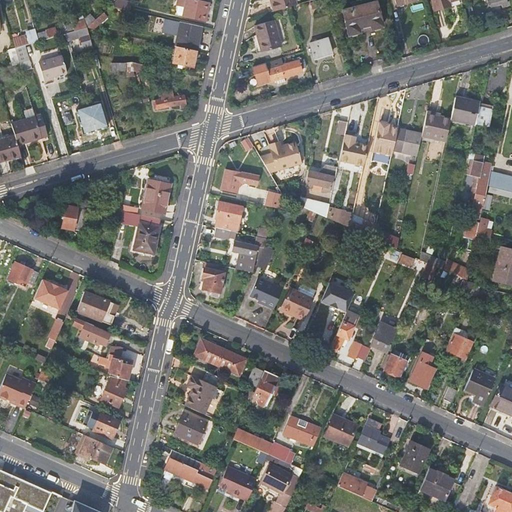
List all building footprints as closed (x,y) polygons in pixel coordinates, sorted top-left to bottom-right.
[(132,2),(124,0),(115,0),(115,1),(110,6),(118,8),(130,11),(132,2)] [(206,20),(210,2),(201,0),(178,0),(177,4),(179,5),(177,12),(178,14),(183,15),(206,20)] [(269,0),(273,11),(291,6),(296,5),(295,0),(269,0)] [(313,9),(328,5),(326,0),(318,0),(311,2),(313,9)] [(365,0),(358,0),(357,0),(358,5),(342,10),(349,35),(360,32),(359,28),(371,24),(372,30),(384,26),(376,0),(375,0),(366,3),(365,0)] [(449,2),(456,0),(430,0),(433,10),(450,5),(449,2)] [(95,28),(118,8),(110,6),(95,20),(87,27),(95,28)] [(87,11),(83,13),(85,19),(87,27),(95,20),(87,11)] [(197,50),(202,26),(180,21),(164,18),(162,30),(178,34),(175,46),(177,46),(197,50)] [(85,19),(61,27),(64,34),(65,34),(77,30),(87,27),(85,19)] [(274,19),(254,25),(262,52),(282,47),(274,19)] [(83,52),(94,48),(87,27),(77,30),(80,38),(83,52)] [(56,28),(37,34),(39,41),(58,36),(56,28)] [(65,34),(68,42),(80,38),(77,30),(65,34)] [(37,34),(27,37),(30,44),(35,42),(39,41),(37,34)] [(27,35),(13,39),(15,47),(16,48),(26,45),(30,44),(27,37),(27,35)] [(327,38),(309,43),(314,58),(332,53),(327,38)] [(30,44),(26,45),(28,54),(37,51),(35,42),(30,44)] [(28,54),(26,45),(16,48),(20,63),(30,60),(28,54)] [(194,67),(197,50),(177,46),(174,63),(194,67)] [(12,66),(20,63),(16,48),(15,47),(7,50),(12,66)] [(53,78),(65,74),(59,56),(39,62),(45,82),(54,79),(53,78)] [(286,63),(284,57),(266,63),(253,67),(258,85),(270,82),(277,79),(285,78),(302,72),(301,69),(306,67),(304,60),(299,61),(298,59),(286,63)] [(111,70),(134,70),(132,62),(130,62),(111,63),(111,70)] [(147,73),(149,66),(132,62),(134,70),(147,73)] [(14,73),(22,71),(20,64),(13,66),(14,73)] [(173,97),(173,91),(161,93),(162,98),(153,100),(154,109),(186,104),(184,95),(173,97)] [(479,101),(455,96),(450,119),(474,124),(475,123),(479,102),(479,101)] [(100,102),(99,100),(84,104),(84,106),(76,109),(82,130),(99,126),(101,129),(109,127),(101,102),(100,102)] [(494,105),(479,102),(475,123),(490,126),(494,105)] [(26,143),(42,139),(36,117),(33,109),(24,111),(26,118),(11,122),(15,136),(18,145),(26,143)] [(421,135),(445,140),(450,119),(425,114),(421,133),(421,135)] [(42,115),(36,117),(42,139),(48,137),(42,115)] [(336,133),(344,135),(344,133),(345,131),(347,122),(339,120),(336,133)] [(397,129),(397,127),(388,125),(389,122),(380,120),(373,149),(392,153),(392,150),(397,129)] [(401,152),(416,156),(421,135),(421,133),(406,130),(406,131),(397,129),(392,150),(401,152)] [(367,144),(354,141),(355,136),(344,133),(344,135),(338,160),(363,165),(367,144)] [(0,161),(21,155),(18,145),(15,136),(0,139),(0,161)] [(248,138),(240,142),(246,151),(253,147),(248,138)] [(278,140),(268,144),(271,153),(260,156),(261,159),(269,172),(275,168),(275,169),(299,162),(293,139),(279,143),(278,140)] [(469,237),(475,238),(481,209),(484,195),(485,191),(487,184),(491,164),(482,162),(484,154),(475,152),(473,160),(469,158),(465,173),(472,175),(466,205),(467,205),(465,214),(470,215),(469,219),(472,220),(469,237)] [(332,178),(335,178),(337,167),(325,164),(323,171),(308,168),(305,183),(313,185),(312,190),(325,193),(330,190),(332,178)] [(225,169),(221,189),(237,192),(239,180),(246,182),(248,175),(225,169)] [(511,175),(490,170),(487,185),(511,190),(511,175)] [(164,213),(171,184),(149,179),(142,208),(164,213)] [(511,197),(511,196),(511,190),(487,185),(487,184),(485,191),(511,197)] [(268,190),(266,205),(277,206),(280,191),(268,190)] [(242,193),(240,200),(260,204),(261,197),(242,193)] [(492,196),(484,195),(481,209),(489,211),(492,196)] [(290,197),(288,200),(297,204),(299,201),(299,198),(294,196),(292,198),(290,197)] [(318,202),(305,199),(305,202),(299,201),(297,204),(316,213),(318,202)] [(217,219),(215,227),(216,227),(229,230),(230,231),(236,232),(241,207),(218,202),(214,218),(217,219)] [(329,204),(318,202),(316,213),(326,217),(329,204)] [(139,207),(123,203),(122,209),(137,213),(139,207)] [(93,211),(66,205),(62,226),(88,232),(93,211)] [(329,207),(326,217),(349,228),(352,214),(346,212),(346,210),(329,207)] [(158,233),(161,219),(137,213),(122,209),(119,222),(139,226),(134,249),(154,253),(159,233),(158,233)] [(376,224),(352,214),(349,228),(352,229),(373,238),(375,228),(376,224)] [(480,217),(476,235),(490,238),(492,230),(486,228),(488,219),(480,217)] [(229,230),(216,227),(214,235),(229,238),(230,231),(229,230)] [(398,238),(375,228),(373,238),(377,240),(383,243),(394,248),(396,249),(398,238)] [(263,247),(255,246),(234,241),(231,250),(238,251),(235,268),(252,272),(254,258),(258,259),(263,247)] [(258,259),(255,266),(265,270),(274,250),(264,246),(263,247),(258,259)] [(511,249),(501,247),(493,280),(511,284),(511,249)] [(390,256),(399,260),(403,252),(396,249),(394,248),(390,256)] [(444,261),(421,251),(420,259),(426,262),(436,266),(442,269),(444,261)] [(399,260),(422,271),(426,262),(420,259),(403,252),(399,260)] [(448,260),(445,259),(444,261),(442,269),(450,273),(466,280),(467,273),(448,265),(448,260)] [(15,262),(7,278),(25,286),(27,282),(33,285),(39,272),(15,262)] [(434,271),(436,266),(426,262),(422,271),(429,274),(432,270),(434,271)] [(224,272),(203,268),(202,278),(204,278),(202,288),(212,290),(211,297),(218,298),(224,272)] [(261,303),(273,308),(282,288),(258,277),(249,295),(262,301),(261,303)] [(68,290),(42,279),(34,298),(59,309),(68,290)] [(354,293),(328,282),(320,300),(330,304),(329,305),(336,308),(336,307),(346,311),(347,308),(354,293)] [(297,291),(290,287),(280,309),(290,313),(291,312),(304,317),(312,298),(315,291),(300,284),(297,291)] [(480,300),(484,291),(482,287),(474,284),(461,313),(469,316),(477,298),(480,300)] [(497,296),(498,291),(482,287),(484,291),(492,309),(494,312),(498,311),(497,302),(497,296)] [(114,302),(86,291),(78,310),(111,324),(115,315),(110,313),(114,302)] [(413,295),(409,304),(417,308),(421,299),(413,295)] [(359,313),(347,308),(346,311),(330,347),(339,351),(345,338),(347,339),(359,313)] [(55,340),(63,321),(56,318),(48,336),(55,340)] [(105,345),(110,332),(87,322),(86,321),(79,335),(96,343),(97,342),(105,345)] [(370,345),(386,352),(396,330),(380,323),(370,345)] [(460,329),(455,327),(453,332),(454,333),(447,350),(465,358),(472,342),(457,335),(460,329)] [(194,355),(215,364),(222,349),(201,340),(194,355)] [(348,356),(355,359),(361,345),(354,341),(348,356)] [(245,360),(222,349),(215,364),(238,374),(245,360)] [(410,357),(395,350),(392,355),(406,361),(404,365),(406,366),(410,357)] [(98,356),(97,361),(108,364),(107,374),(111,376),(119,378),(128,380),(129,380),(129,378),(134,378),(136,369),(131,368),(133,356),(115,352),(115,356),(110,355),(109,361),(98,356)] [(434,368),(428,366),(432,358),(421,353),(409,379),(426,387),(434,368)] [(390,354),(384,368),(399,375),(404,365),(406,361),(392,355),(390,354)] [(247,382),(256,386),(263,371),(253,366),(247,382)] [(53,374),(42,369),(38,379),(46,382),(49,384),(53,374)] [(471,401),(482,406),(494,379),(473,369),(464,390),(475,394),(471,401)] [(278,377),(263,371),(256,386),(253,393),(251,396),(256,398),(256,400),(265,405),(278,377)] [(36,384),(23,378),(22,381),(6,374),(0,388),(0,396),(0,397),(6,400),(8,399),(11,400),(11,399),(18,402),(17,403),(25,407),(35,386),(36,384)] [(125,387),(128,380),(119,378),(111,376),(101,399),(118,407),(127,388),(125,387)] [(191,390),(183,407),(203,416),(215,388),(190,377),(186,388),(191,390)] [(43,389),(46,382),(38,379),(36,384),(35,386),(43,389)] [(511,390),(499,384),(490,405),(511,415),(511,390)] [(443,398),(451,402),(457,389),(449,386),(443,398)] [(244,396),(250,398),(251,396),(253,393),(246,390),(244,396)] [(18,402),(11,399),(11,400),(10,402),(25,408),(25,407),(17,403),(18,402)] [(119,421),(101,413),(93,430),(112,439),(119,421)] [(206,422),(186,414),(182,421),(180,420),(174,434),(197,443),(206,422)] [(333,415),(324,436),(347,446),(357,425),(333,415)] [(283,434),(312,447),(320,429),(291,416),(283,434)] [(389,439),(378,434),(379,431),(366,425),(357,445),(379,455),(378,457),(381,458),(389,439)] [(264,440),(237,428),(236,430),(232,438),(259,450),(264,440)] [(107,460),(113,448),(84,434),(76,453),(79,454),(80,453),(101,462),(103,458),(107,460)] [(290,449),(273,441),(267,454),(268,454),(290,464),(294,454),(289,452),(290,449)] [(411,442),(400,464),(418,472),(428,450),(411,442)] [(207,487),(215,469),(187,456),(184,464),(169,458),(164,468),(207,487)] [(282,511),(298,478),(270,463),(261,480),(283,491),(278,503),(274,501),(269,511),(282,511)] [(434,466),(430,464),(429,467),(437,471),(439,471),(440,467),(446,469),(445,474),(445,476),(453,479),(454,476),(450,474),(449,469),(441,464),(437,466),(434,466)] [(240,496),(247,499),(255,480),(226,467),(219,485),(226,489),(231,491),(230,493),(239,497),(240,496)] [(430,494),(429,498),(430,500),(432,503),(435,504),(438,504),(441,502),(442,499),(444,500),(453,479),(445,476),(445,474),(439,471),(437,471),(429,467),(420,488),(430,494)] [(31,511),(40,511),(50,491),(0,468),(0,511),(22,511),(24,509),(31,511)] [(366,482),(342,472),(336,485),(357,494),(371,501),(378,486),(371,484),(369,487),(365,485),(366,482)] [(511,511),(511,492),(492,484),(480,511),(481,511),(511,511)] [(418,492),(429,498),(430,494),(420,488),(418,492)] [(378,501),(402,511),(404,511),(407,506),(378,492),(377,496),(379,497),(378,501)] [(99,511),(74,501),(71,511),(99,511)]
